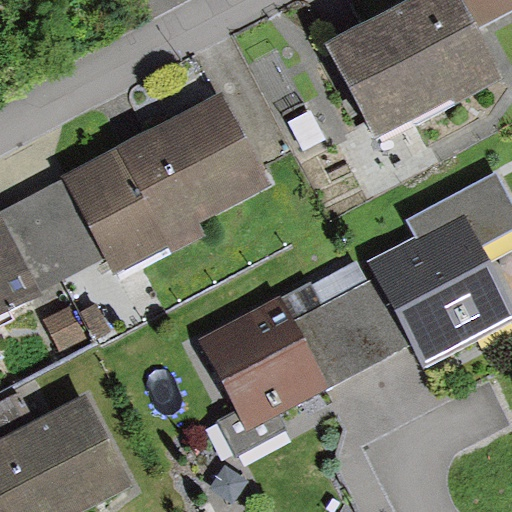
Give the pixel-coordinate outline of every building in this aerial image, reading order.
[(453,0),(452,0),(334,62),(381,153),(500,90),(453,0)] [(226,109),(70,190),(73,196),(13,226),(50,297),(110,266),(116,279),(272,198),(226,109)] [(425,251),(377,274),(383,287),(344,305),(379,377),(418,359),(424,371),(511,329),(511,316),(481,253),(511,238),(511,205),(504,190),(416,232),(425,251)] [(13,227),(0,233),(0,326),(44,304),(42,301),(50,297),(13,227)] [(287,305),(205,344),(243,422),(224,431),(239,464),(289,440),(282,424),(378,378),(344,305),(298,327),(287,305)] [(0,511),(111,511),(137,499),(90,406),(38,432),(25,406),(0,418),(0,511)]
